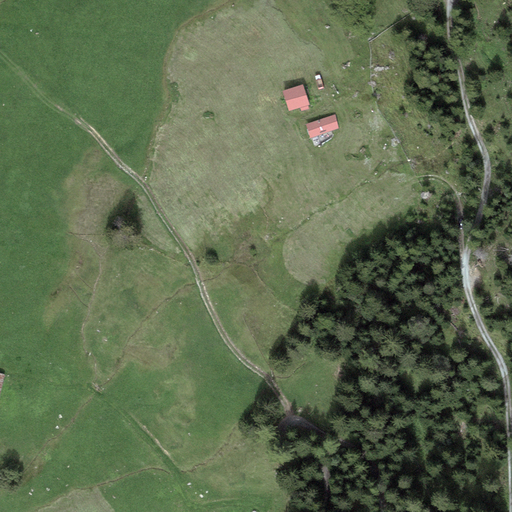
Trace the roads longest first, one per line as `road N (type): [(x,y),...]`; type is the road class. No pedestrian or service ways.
road 1 (track): [(449,0),(452,44),(487,167),(463,272),(506,380),(511,511)]
road 2 (track): [(294,419),(274,383),(240,357),(208,308),(188,252),(146,188),(0,53)]
road 3 (track): [(266,511),(256,504),(193,506),(175,470),(125,413),(92,388),(58,385)]
road 4 (track): [(384,511),(368,459),(294,419),(282,434),(317,461),(327,511)]
road 5 (track): [(463,272),(457,199),(446,183),(429,176),(389,187),(353,168)]
